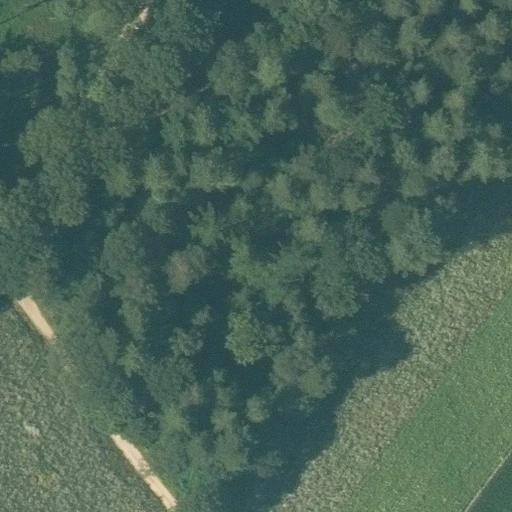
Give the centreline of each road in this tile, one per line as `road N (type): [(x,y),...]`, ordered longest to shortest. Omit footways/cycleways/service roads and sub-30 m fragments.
road 1 (track): [(47,165),(380,0)]
road 2 (track): [(182,511),(0,264)]
road 3 (track): [(0,243),(152,0)]
